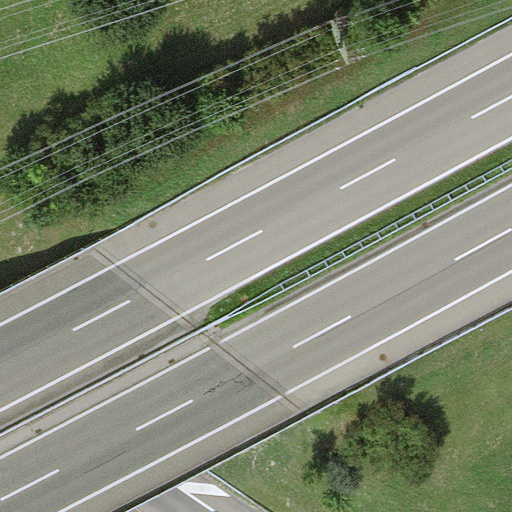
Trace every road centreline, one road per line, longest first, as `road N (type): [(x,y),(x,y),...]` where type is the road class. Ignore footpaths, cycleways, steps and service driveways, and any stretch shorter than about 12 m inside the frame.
road 1 (motorway): [(0,503),(511,228)]
road 2 (motorway): [(511,98),(0,371)]
road 3 (motorway): [(203,511),(0,361)]
